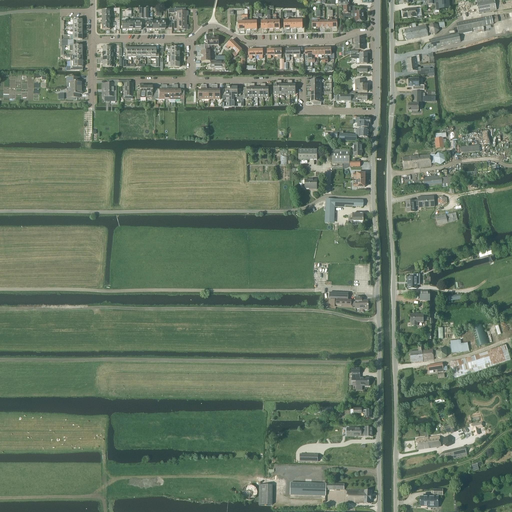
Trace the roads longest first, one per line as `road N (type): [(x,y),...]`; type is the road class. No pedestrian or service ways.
road 1 (tertiary): [(394,511),(391,0)]
road 2 (unclassified): [(378,511),(376,112)]
road 3 (track): [(328,196),(286,211),(0,211)]
road 4 (track): [(283,482),(120,477),(84,497),(0,498)]
road 5 (residential): [(190,40),(212,24),(248,42),(376,32)]
